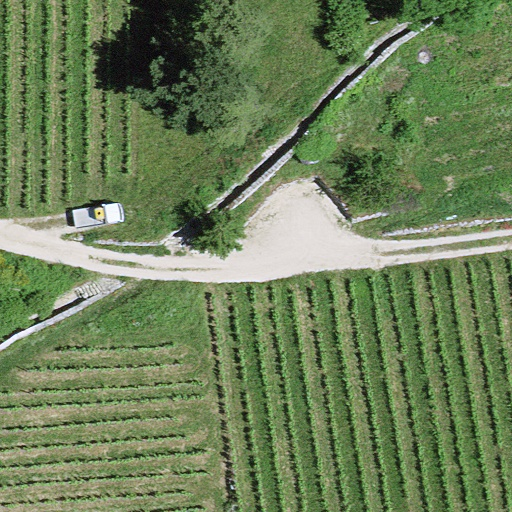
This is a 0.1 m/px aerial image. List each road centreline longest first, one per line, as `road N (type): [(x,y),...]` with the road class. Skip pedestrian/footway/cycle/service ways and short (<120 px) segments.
road 1 (track): [(511,240),(312,267),(172,261)]
road 2 (track): [(143,257),(0,239)]
